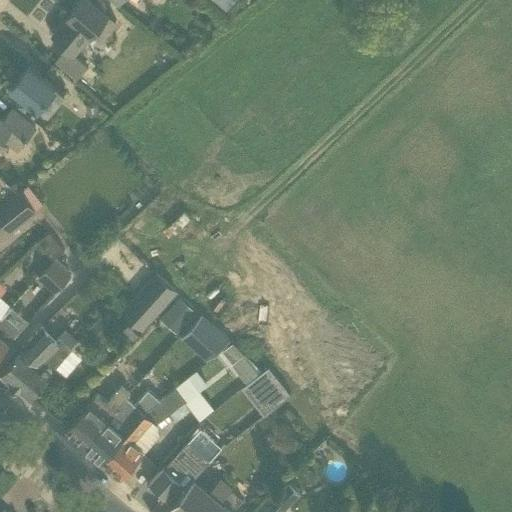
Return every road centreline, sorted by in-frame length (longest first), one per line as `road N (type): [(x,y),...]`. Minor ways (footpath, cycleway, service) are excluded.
road 1 (track): [(479,0),(230,235)]
road 2 (residential): [(113,511),(0,414)]
